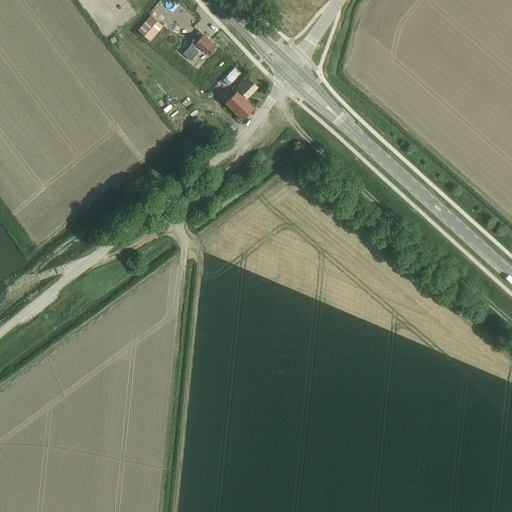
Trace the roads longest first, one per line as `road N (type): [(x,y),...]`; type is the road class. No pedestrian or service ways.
road 1 (unclassified): [(0,331),(233,144),(284,76)]
road 2 (secondary): [(511,277),(337,117)]
